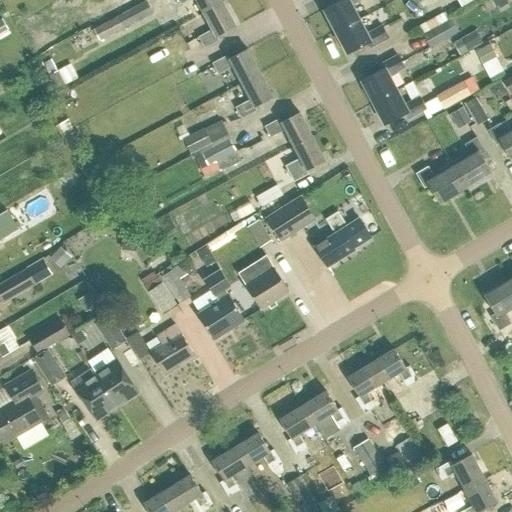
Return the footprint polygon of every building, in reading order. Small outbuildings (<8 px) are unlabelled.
[(187,0),(197,0),(204,12),(223,2),(221,0),(179,0),(181,4),(187,0)] [(340,0),(324,9),(336,31),(360,18),(352,4),(359,0),(340,0)] [(153,13),(147,1),(94,29),(100,41),(153,13)] [(236,27),(223,2),(204,12),(213,28),(198,36),(205,47),(219,40),(217,37),(236,27)] [(367,32),(360,18),(336,31),(348,53),(368,42),(371,47),(389,37),(382,24),(367,32)] [(459,31),(451,18),(423,34),(431,48),(459,31)] [(45,36),(56,54),(81,39),(70,21),(45,36)] [(497,57),(491,44),(477,51),(483,64),(497,57)] [(241,83),(260,73),(247,48),(230,58),(228,54),(213,62),(219,74),(233,66),(241,83)] [(373,102),(397,89),(389,75),(405,67),(398,53),(378,64),(380,69),(362,79),(373,102)] [(65,84),(59,70),(49,74),(56,89),(65,84)] [(260,73),(241,83),(250,99),(236,106),(242,118),(257,110),(255,106),(273,97),(260,73)] [(480,89),(473,76),(436,96),(443,109),(480,89)] [(397,89),(373,102),(385,124),(409,111),(411,117),(427,108),(420,95),(405,104),(397,89)] [(465,103),(478,124),(489,118),(477,97),(465,103)] [(478,124),(465,103),(454,110),(467,131),(478,124)] [(286,129),(294,146),(313,136),(300,112),(281,122),(279,118),(265,125),(271,137),(286,129)] [(159,123),(167,138),(175,133),(167,118),(159,123)] [(229,136),(222,120),(184,138),(191,153),(229,136)] [(511,158),(511,129),(507,133),(500,122),(488,129),(495,140),(499,137),(511,159),(511,158)] [(67,129),(56,135),(68,156),(79,150),(67,129)] [(75,137),(85,156),(98,149),(88,131),(75,137)] [(313,136),(294,146),(300,157),(286,165),(294,181),(309,173),(307,170),(325,161),(313,136)] [(472,155),(453,166),(465,187),(492,171),(481,154),(486,151),(477,136),(465,143),(472,155)] [(242,160),(229,138),(195,157),(208,179),(242,160)] [(465,187),(453,166),(435,177),(428,165),(416,173),(423,184),(426,182),(439,203),(465,187)] [(254,177),(235,186),(242,200),(261,191),(254,177)] [(283,196),(276,184),(248,199),(255,211),(283,196)] [(316,219),(300,195),(266,217),(281,242),(316,219)] [(348,226),(338,212),(327,219),(336,233),(315,246),(328,266),(355,249),(343,229),(348,226)] [(271,240),(259,219),(242,229),(253,250),(271,240)] [(52,274),(42,257),(0,282),(0,295),(4,303),(52,274)] [(188,274),(182,263),(162,275),(179,304),(192,296),(181,278),(188,274)] [(289,291),(272,263),(257,273),(255,269),(243,276),(262,307),(289,291)] [(229,286),(218,268),(202,278),(213,295),(216,294),(220,300),(199,313),(215,339),(245,319),(225,288),(229,286)] [(176,304),(156,273),(142,282),(162,313),(176,304)] [(511,307),(511,281),(511,279),(485,295),(496,313),(491,316),(500,330),(511,322),(505,311),(511,307)] [(127,339),(111,312),(93,323),(109,349),(127,339)] [(68,334),(59,318),(28,336),(37,352),(68,334)] [(195,354),(176,324),(158,335),(163,343),(151,351),(166,374),(180,365),(179,364),(195,354)] [(0,345),(0,358),(10,353),(5,342),(0,345)] [(511,343),(503,348),(511,364),(511,343)] [(394,348),(371,363),(383,381),(399,372),(408,386),(418,379),(409,365),(406,367),(394,348)] [(66,376),(49,349),(35,357),(52,385),(66,376)] [(117,359),(96,373),(118,406),(139,392),(117,359)] [(383,381),(371,363),(348,377),(360,396),(356,398),(365,412),(375,405),(367,391),(383,381)] [(44,392),(32,370),(6,385),(15,400),(0,409),(0,436),(4,443),(49,417),(37,396),(44,392)] [(97,420),(118,406),(96,373),(75,386),(97,420)] [(304,405),(315,423),(331,414),(339,427),(350,421),(341,407),(338,409),(327,390),(304,405)] [(315,423),(304,405),(280,419),(292,438),(288,440),(297,454),(307,447),(299,433),(315,423)] [(259,432),(236,447),(247,465),(263,455),(272,469),(282,462),(274,448),(270,451),(259,432)] [(388,473),(369,438),(353,446),(373,481),(388,473)] [(402,456),(394,442),(383,448),(392,462),(402,456)] [(236,472),(247,465),(236,447),(213,461),(224,480),(221,482),(229,495),(245,486),(236,472)] [(456,471),(465,488),(485,477),(472,454),(453,464),(451,460),(436,468),(442,479),(456,471)] [(167,489),(179,507),(195,497),(203,511),(214,505),(205,491),(202,493),(191,475),(167,489)] [(318,511),(320,511),(298,477),(286,484),(303,511),(318,511)] [(485,477),(465,488),(471,499),(456,506),(458,511),(477,511),(478,511),(497,501),(485,477)] [(171,511),(179,507),(167,489),(144,503),(150,511),(171,511)]
